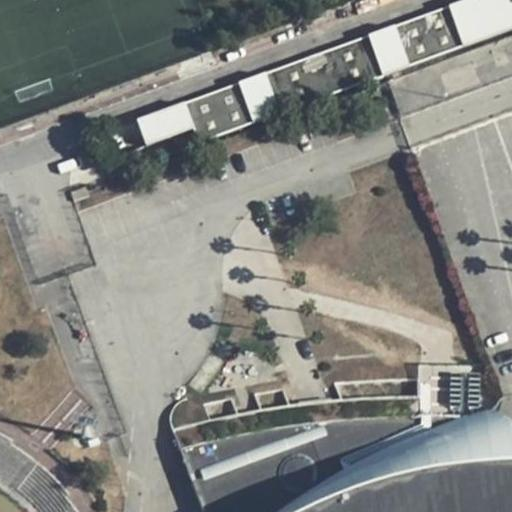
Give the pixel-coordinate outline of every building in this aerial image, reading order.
[(457,56),(442,16),(385,38),(400,77),(457,56)] [(374,86),(360,47),(253,87),(268,126),(374,86)] [(245,134),(230,95),(173,116),(188,156),(245,134)] [(180,452),(201,511),(511,511),(511,480),(506,478),(486,474),(460,471),(420,472),(411,446),(440,434),(446,430),(471,421),(404,420),(331,424),(253,435),(180,452)] [(82,511),(81,509),(42,468),(27,456),(1,435),(0,434),(0,480),(17,494),(34,511),(82,511)]
